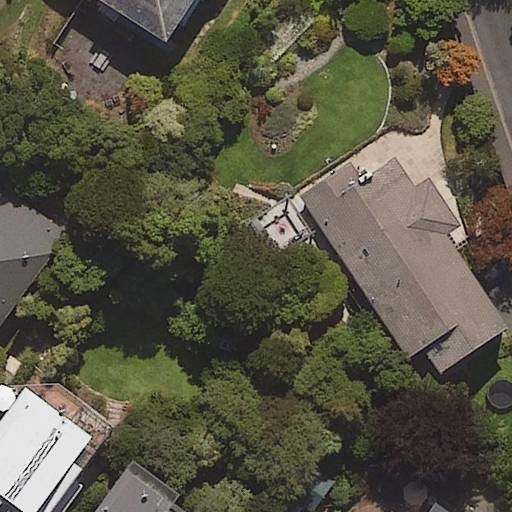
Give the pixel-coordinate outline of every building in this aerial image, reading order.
[(90,0),(161,47),(192,0),(90,0)] [(456,232),(429,191),(417,198),(398,170),(367,190),(351,165),(297,200),(332,252),(319,261),(340,293),(353,284),(405,362),(418,354),(434,379),(506,332),(445,240),(456,232)] [(0,207),(0,335),(73,232),(13,189),(0,207)] [(0,390),(0,511),(37,511),(87,446),(4,385),(0,390)] [(170,511),(174,507),(124,470),(93,511),(170,511)]
